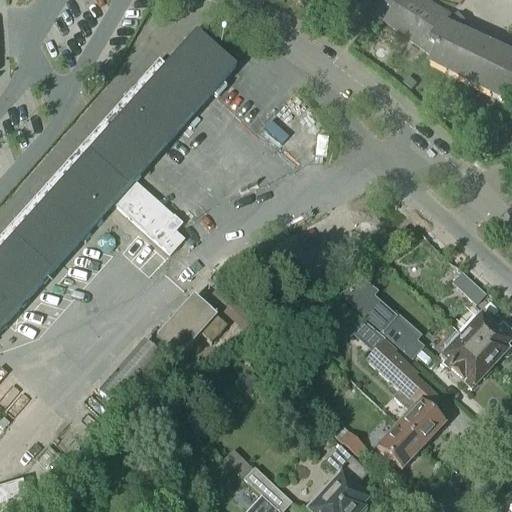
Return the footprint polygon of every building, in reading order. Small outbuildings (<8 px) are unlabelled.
[(454,21),(417,0),(392,0),(387,6),(393,13),(385,25),(434,60),(430,67),(511,108),(511,50),(511,51),(509,56),(459,34),(466,28),(458,19),(454,21)] [(85,145),(133,187),(233,75),(195,40),(167,72),(158,64),(85,145)] [(407,79),(402,85),(411,92),(416,86),(407,79)] [(469,127),(463,139),(469,142),(472,143),(478,131),(475,130),(469,127)] [(172,222),(133,187),(85,145),(0,239),(0,335),(114,209),(170,259),(183,245),(174,237),(182,229),(173,221),(172,222)] [(474,310),(484,300),(460,279),(451,289),(474,310)] [(361,287),(339,300),(380,336),(403,356),(415,342),(391,321),(370,302),(372,300),(373,298),(373,297),(361,287)] [(210,349),(225,331),(192,301),(155,343),(178,364),(199,339),(210,349)] [(453,339),(490,372),(500,361),(506,360),(510,356),(511,351),(506,347),(511,340),(511,339),(500,328),(494,335),(479,322),(460,342),(454,337),(453,339)] [(489,373),(490,372),(453,339),(443,350),(448,355),(439,365),(448,374),(447,374),(461,387),(461,386),(470,394),(481,382),(484,382),(489,376),(489,373)] [(422,453),(443,430),(428,416),(438,405),(407,376),(410,373),(392,357),(395,354),(384,344),(365,364),(397,395),(392,401),(409,417),(397,430),(422,453)] [(400,476),(422,453),(397,430),(376,454),(400,476)] [(356,462),(364,453),(347,437),(339,446),(356,462)] [(319,495),(336,511),(363,511),(368,508),(350,491),(352,489),(355,491),(366,479),(338,452),(323,468),(335,479),(319,495)] [(254,473),(243,484),(262,502),(264,504),(272,511),(286,511),(291,508),(254,473)] [(0,511),(29,511),(22,489),(0,495),(0,511)] [(336,511),(319,495),(303,511),(336,511)] [(252,511),(272,511),(264,504),(262,502),(252,511)]
